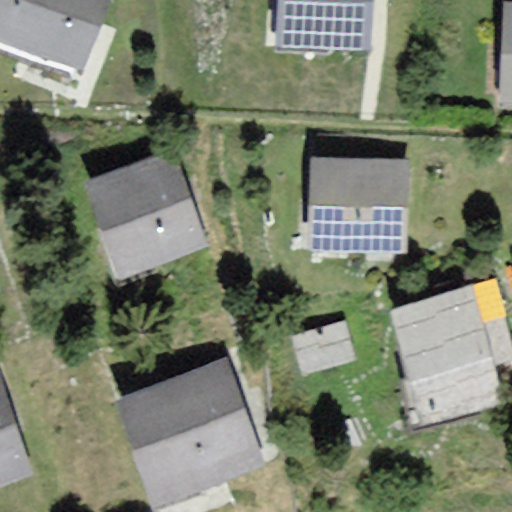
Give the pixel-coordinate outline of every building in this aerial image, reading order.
[(102,0),(0,0),(0,46),(75,74),(102,0)] [(371,0),(279,0),(278,42),(369,46),(371,0)] [(511,6),(487,6),(485,103),(511,103),(511,6)] [(160,152),(76,181),(112,281),(195,251),(160,152)] [(400,166),(301,159),(294,251),(393,259),(400,166)] [(463,292),(375,316),(407,430),(494,406),(463,292)] [(214,361),(99,403),(137,507),(252,466),(214,361)] [(0,409),(0,482),(22,475),(0,409)]
